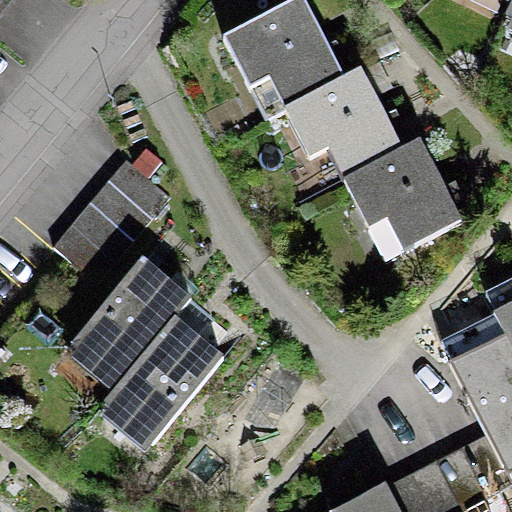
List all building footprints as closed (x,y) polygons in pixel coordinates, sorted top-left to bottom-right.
[(511,0),(510,0),(498,29),(511,35),(511,0)] [(308,11),(236,48),(273,122),(345,85),(308,11)] [(363,77),(291,113),(329,187),(401,151),(363,77)] [(413,146),(341,182),(378,256),(451,220),(413,146)] [(108,187),(149,219),(168,198),(127,164),(108,187)] [(149,219),(108,187),(92,206),(132,240),(149,219)] [(132,240),(92,206),(73,228),(113,262),(132,240)] [(113,262),(73,228),(53,250),(93,285),(113,262)] [(193,303),(147,262),(63,357),(109,397),(177,321),(193,303)] [(511,315),(499,322),(509,343),(511,348),(511,315)] [(215,354),(177,321),(109,397),(90,418),(128,452),(215,354)] [(511,348),(509,343),(452,372),(486,436),(502,467),(511,461),(511,348)] [(486,436),(462,448),(488,499),(511,487),(502,467),(486,436)] [(460,511),(462,511),(488,499),(462,448),(435,462),(460,511)] [(430,511),(460,511),(435,462),(411,474),(430,511)] [(398,511),(430,511),(411,474),(386,487),(398,511)] [(398,511),(386,487),(338,511),(398,511)]
